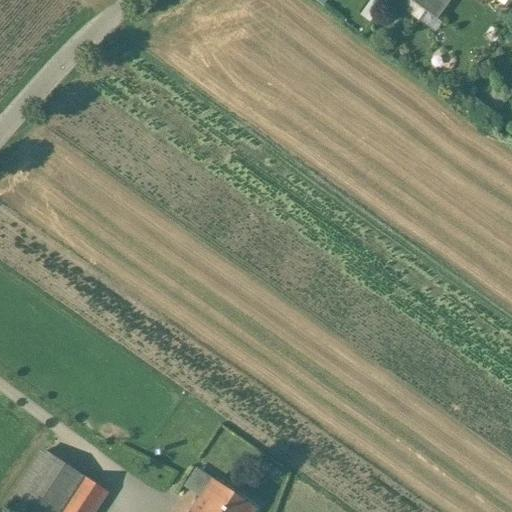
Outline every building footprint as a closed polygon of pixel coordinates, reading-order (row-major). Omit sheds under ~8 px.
[(414,0),(412,3),(424,11),(432,0),(414,0)] [(432,0),(424,11),(436,20),(450,0),(432,0)] [(43,451),(7,506),(15,511),(61,511),(84,478),(43,451)] [(212,481),(195,470),(184,486),(200,497),(201,498),(212,481)] [(84,478),(61,511),(92,511),(105,492),(84,478)] [(251,511),(254,509),(212,481),(201,498),(200,497),(190,511),(251,511)]
